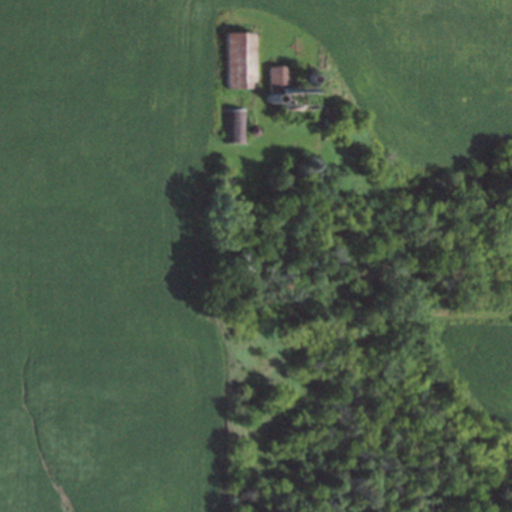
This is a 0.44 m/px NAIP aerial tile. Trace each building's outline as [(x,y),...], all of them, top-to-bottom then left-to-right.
[(221,89),(220,30),(248,29),(250,88),(221,89)] [(265,81),(266,65),(284,66),(283,82),(265,81)] [(279,108),(279,94),(312,95),(312,109),(279,108)] [(321,125),(319,105),(333,104),(334,124),(321,125)] [(221,143),(220,106),(240,105),(241,142),(221,143)] [(340,132),(340,121),(356,121),(356,132),(340,132)] [(363,169),(362,154),(374,153),(375,168),(363,169)] [(246,275),(229,274),(230,250),(248,251),(248,235),(240,235),(240,232),(246,233),(247,221),(257,221),(256,234),(259,234),(258,266),(246,266),(246,275)]
